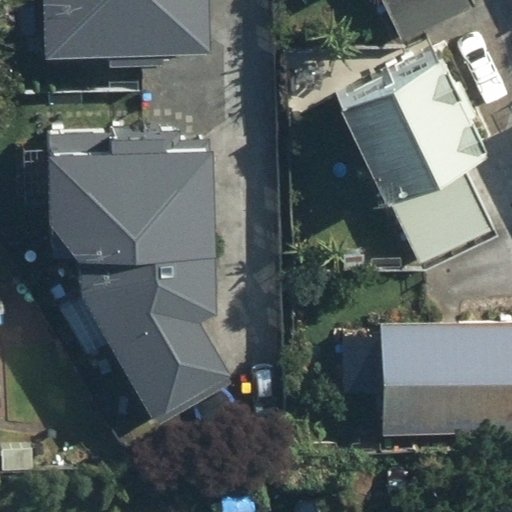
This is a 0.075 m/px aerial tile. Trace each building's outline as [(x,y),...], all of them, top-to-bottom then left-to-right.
[(212,29),(210,0),(45,0),(47,33),(212,29)] [(386,0),(400,31),(468,0),(386,0)] [(461,148),(488,135),(444,39),(339,88),(415,252),(492,217),(461,148)] [(218,133),(56,132),(55,229),(80,229),(80,295),(93,295),(157,393),(228,347),(195,296),(216,297),(217,231),(218,133)] [(459,424),(460,403),(475,403),(475,394),(511,395),(511,417),(511,313),(382,310),(382,324),(344,323),(342,388),(384,389),(383,423),(459,424)]
